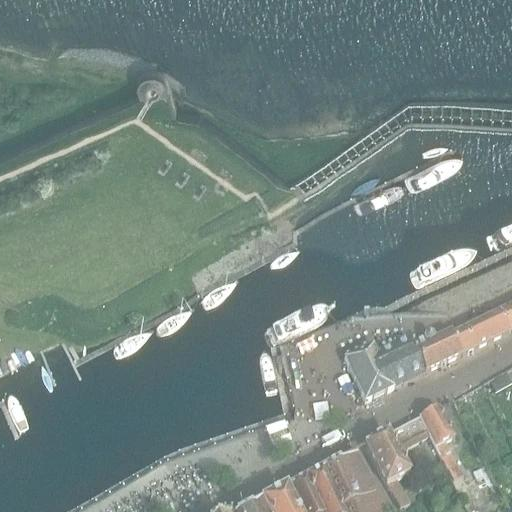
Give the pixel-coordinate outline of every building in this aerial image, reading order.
[(511,333),(511,308),(498,315),(508,335),(511,333)] [(508,335),(498,315),(452,338),(461,358),(508,335)] [(412,347),(425,375),(461,358),(452,338),(450,335),(434,343),(432,339),(429,336),(426,338),(424,341),(412,347)] [(425,375),(412,347),(408,338),(376,354),(372,347),(344,361),(365,404),(425,375)] [(429,440),(452,484),(467,511),(475,511),(479,510),(463,479),(462,479),(444,446),(454,440),(438,410),(418,421),(429,440)] [(429,440),(418,421),(388,437),(399,455),(429,440)] [(409,475),(399,455),(388,437),(365,449),(386,489),(398,511),(399,511),(409,507),(396,483),(409,475)] [(345,460),(307,481),(322,511),(383,511),(355,454),(345,460)] [(475,482),(482,478),(478,471),(471,475),(475,482)] [(322,511),(307,481),(290,490),(300,511),(322,511)] [(490,505),(499,500),(493,488),(486,492),(489,497),(486,498),(490,505)] [(300,511),(290,490),(261,507),(263,511),(300,511)]
